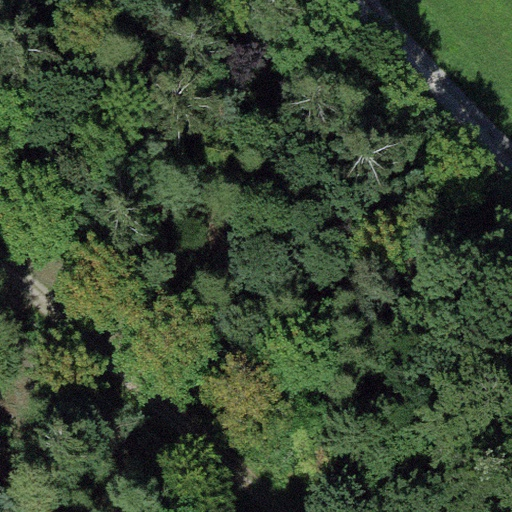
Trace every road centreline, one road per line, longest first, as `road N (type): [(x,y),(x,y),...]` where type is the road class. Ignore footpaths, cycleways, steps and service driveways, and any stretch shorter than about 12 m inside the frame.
road 1 (track): [(0,294),(262,511)]
road 2 (track): [(511,162),(372,0)]
